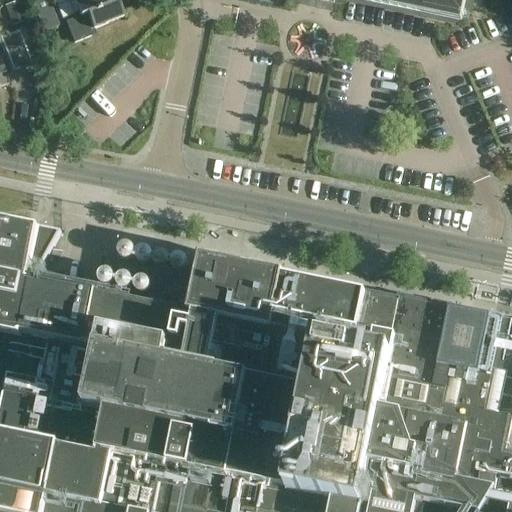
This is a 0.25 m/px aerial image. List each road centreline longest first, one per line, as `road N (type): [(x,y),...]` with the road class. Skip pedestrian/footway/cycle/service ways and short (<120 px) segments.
road 1 (tertiary): [(511,259),(159,187)]
road 2 (residential): [(159,187),(189,37),(187,0)]
road 3 (tertiary): [(159,187),(0,155)]
